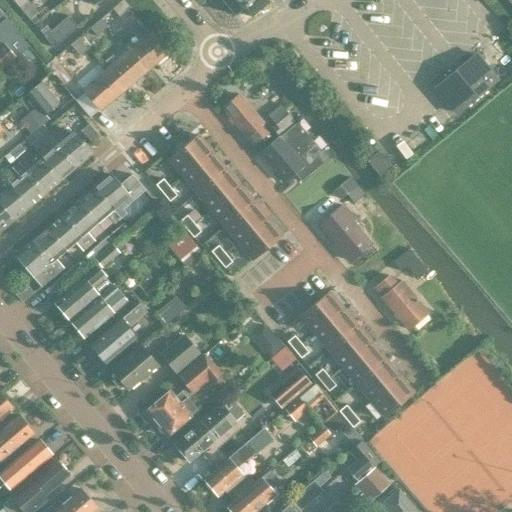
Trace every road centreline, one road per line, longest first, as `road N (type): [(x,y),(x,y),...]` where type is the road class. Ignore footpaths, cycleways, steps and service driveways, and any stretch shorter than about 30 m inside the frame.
road 1 (residential): [(420,378),(185,90)]
road 2 (tertiary): [(163,511),(0,319)]
